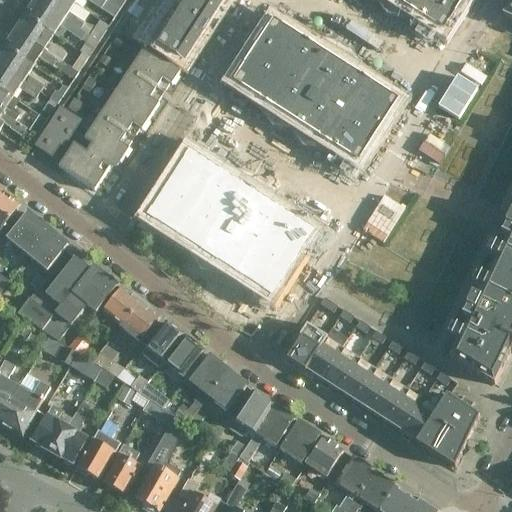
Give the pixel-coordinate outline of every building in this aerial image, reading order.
[(35,0),(34,1),(80,31),(84,24),(68,13),(74,5),(66,0),(35,0)] [(66,0),(74,5),(77,0),(84,0),(114,19),(119,11),(101,0),(66,0)] [(101,0),(119,11),(126,0),(101,0)] [(211,0),(177,0),(175,4),(209,26),(222,7),(211,0)] [(390,0),(403,8),(403,9),(418,18),(436,29),(441,22),(449,27),(455,18),(456,18),(466,0),(390,0)] [(89,37),(80,31),(34,1),(23,18),(53,37),(60,41),(66,32),(81,42),(85,44),(79,53),(81,54),(88,59),(98,43),(89,37)] [(450,359),(450,360),(494,387),(495,386),(510,353),(511,354),(511,352),(511,1),(508,7),(502,17),(511,22),(511,214),(501,236),(507,238),(506,241),(478,299),(472,296),(462,318),(468,321),(450,359)] [(175,4),(163,23),(197,45),(209,26),(175,4)] [(135,5),(129,15),(136,19),(142,10),(135,5)] [(14,32),(62,63),(67,55),(48,44),(53,37),(23,18),(14,32)] [(89,37),(98,43),(108,28),(99,22),(89,37)] [(163,23),(150,43),(184,65),(197,45),(163,23)] [(261,30),(234,72),(243,78),(237,86),(346,156),(352,147),(361,153),(388,111),(379,106),(384,97),(276,27),(270,36),(261,30)] [(78,74),(71,70),(62,63),(14,32),(3,48),(33,67),(38,60),(56,71),(57,70),(73,81),(78,74)] [(3,48),(0,53),(0,67),(40,94),(44,87),(27,76),(33,67),(3,48)] [(180,73),(144,49),(129,72),(163,95),(170,85),(171,86),(180,73)] [(71,70),(78,74),(88,59),(81,54),(71,70)] [(374,82),(383,67),(368,58),(359,73),(374,82)] [(0,67),(0,90),(12,99),(18,90),(35,101),(40,94),(0,67)] [(157,104),(163,95),(129,72),(115,94),(151,118),(159,106),(157,104)] [(49,100),(57,105),(64,95),(56,89),(49,100)] [(0,112),(15,122),(19,116),(13,112),(18,103),(12,99),(0,90),(0,112)] [(151,118),(115,94),(99,118),(134,140),(140,130),(142,131),(151,118)] [(57,105),(49,100),(41,112),(49,117),(57,105)] [(60,110),(36,148),(51,158),(59,146),(63,148),(80,123),(60,110)] [(15,122),(0,112),(0,130),(4,125),(10,129),(9,130),(21,138),(26,130),(15,123),(15,122)] [(31,128),(28,132),(36,137),(39,133),(47,122),(38,116),(31,128)] [(89,149),(106,160),(118,168),(129,151),(127,150),(134,140),(99,118),(84,141),(91,145),(89,149)] [(103,165),(106,160),(89,149),(86,153),(74,145),(58,169),(94,192),(110,170),(103,165)] [(311,146),(305,161),(315,166),(322,151),(311,146)] [(174,165),(147,207),(156,212),(151,221),(197,251),(199,248),(215,258),(213,261),(259,291),(265,282),(274,288),(301,246),(292,241),(298,232),(189,162),(183,171),(174,165)] [(284,193),(297,201),(305,188),(291,180),(284,193)] [(0,232),(20,208),(1,193),(0,194),(0,232)] [(28,259),(50,232),(27,213),(6,241),(28,259)] [(50,232),(28,259),(47,274),(69,247),(50,232)] [(74,258),(74,259),(72,261),(73,261),(45,296),(39,290),(38,291),(37,290),(29,301),(27,305),(18,317),(58,344),(71,328),(87,308),(96,315),(116,290),(117,290),(119,287),(94,267),(91,270),(92,270),(91,271),(74,258)] [(200,298),(250,337),(281,297),(272,291),(262,303),(221,271),(200,298)] [(0,295),(9,283),(0,276),(0,295)] [(30,285),(32,287),(37,290),(38,291),(39,290),(46,282),(37,276),(30,285)] [(101,314),(120,328),(141,304),(122,289),(101,314)] [(9,311),(18,317),(27,305),(18,299),(9,311)] [(333,315),(337,308),(324,299),(320,306),(333,315)] [(141,304),(120,328),(127,334),(140,345),(161,320),(141,304)] [(349,325),(353,319),(343,312),(339,319),(349,325)] [(22,322),(15,334),(26,341),(34,329),(22,322)] [(365,335),(370,329),(359,322),(355,329),(365,335)] [(141,355),(152,364),(159,370),(164,364),(165,364),(185,338),(166,324),(141,355)] [(287,362),(304,373),(326,339),(307,326),(296,342),(299,344),(287,362)] [(326,339),(304,373),(305,374),(306,372),(321,382),(342,349),(348,341),(331,330),(326,339)] [(381,346),(386,339),(376,333),(371,339),(381,346)] [(183,379),(203,353),(185,338),(165,364),(183,379)] [(76,339),(68,350),(75,354),(82,343),(76,339)] [(87,347),(82,343),(75,354),(80,357),(87,347)] [(397,356),(402,350),(392,343),(387,350),(397,356)] [(53,358),(59,362),(67,366),(75,354),(68,350),(66,349),(65,351),(59,347),(53,358)] [(342,349),(321,382),(337,393),(359,360),(342,349)] [(80,357),(75,354),(67,366),(70,368),(94,383),(94,382),(97,377),(101,370),(80,357)] [(94,365),(117,380),(124,370),(100,354),(94,365)] [(414,367),(418,360),(408,354),(404,360),(414,367)] [(171,404),(166,410),(175,417),(174,418),(174,419),(185,425),(187,426),(191,421),(199,411),(208,399),(228,373),(209,358),(187,386),(198,395),(194,402),(194,403),(188,410),(183,406),(180,411),(171,404)] [(359,360),(337,393),(353,403),(375,370),(359,360)] [(0,423),(20,389),(19,389),(8,382),(15,369),(4,363),(0,370),(0,423)] [(430,377),(434,370),(424,364),(420,371),(430,377)] [(97,377),(94,382),(105,389),(113,377),(101,370),(97,377)] [(375,370),(353,403),(369,413),(391,381),(375,370)] [(228,373),(208,399),(226,413),(247,388),(228,373)] [(446,388),(450,381),(440,374),(436,381),(446,388)] [(133,379),(128,387),(137,393),(140,395),(148,384),(139,378),(137,381),(133,379)] [(391,381),(369,413),(386,424),(407,391),(391,381)] [(148,384),(140,395),(149,402),(162,411),(171,399),(149,382),(148,384)] [(40,383),(34,394),(21,386),(19,389),(20,389),(0,423),(0,425),(22,438),(35,415),(35,416),(51,390),(40,383)] [(407,391),(386,424),(402,434),(423,401),(407,391)] [(137,393),(130,404),(143,412),(149,402),(140,395),(137,393)] [(274,407),(253,394),(230,430),(242,438),(247,431),(254,436),(255,436),(274,407)] [(473,406),(468,402),(462,399),(458,405),(446,397),(437,411),(416,444),(416,445),(434,456),(439,460),(455,470),(479,419),(469,412),(473,406)] [(423,401),(402,434),(416,444),(437,411),(423,401)] [(143,412),(143,413),(168,429),(174,419),(174,418),(162,411),(149,402),(143,412)] [(82,404),(75,415),(72,420),(71,420),(50,455),(59,461),(61,464),(67,467),(70,466),(72,468),(89,439),(79,434),(83,427),(82,426),(85,421),(84,420),(90,408),(82,404)] [(52,407),(47,415),(30,444),(32,445),(31,446),(32,448),(37,451),(40,450),(40,449),(50,455),(71,420),(62,414),(63,413),(52,407)] [(275,449),(295,421),(274,407),(255,436),(254,436),(246,449),(239,459),(247,464),(262,441),(275,449)] [(199,411),(191,421),(198,427),(206,417),(199,411)] [(151,473),(135,501),(144,506),(142,509),(147,511),(157,511),(177,480),(181,473),(168,466),(185,425),(174,419),(168,429),(154,454),(144,469),(151,473)] [(301,465),(320,437),(298,423),(279,451),(301,465)] [(99,482),(115,454),(120,445),(97,433),(77,469),(80,471),(80,474),(86,477),(88,476),(99,482)] [(326,479),(344,453),(322,439),(305,466),(326,479)] [(239,459),(246,449),(237,443),(230,453),(239,459)] [(141,469),(134,464),(139,455),(124,447),(118,456),(102,484),(106,486),(106,490),(112,493),(114,491),(125,497),(141,469)] [(332,511),(347,511),(374,472),(352,458),(334,486),(347,495),(339,509),(336,508),(332,511)] [(229,476),(239,482),(248,469),(237,462),(229,476)] [(372,511),(377,511),(395,486),(374,472),(347,511),(357,511),(358,511),(359,511),(363,506),(372,511)] [(295,482),(285,475),(279,485),(288,491),(295,482)] [(212,511),(219,501),(210,495),(206,502),(194,494),(198,487),(188,482),(179,498),(187,503),(182,511),(212,511)] [(235,511),(247,491),(237,485),(224,506),(235,511)] [(407,511),(416,500),(395,486),(377,511),(407,511)] [(310,490),(303,501),(313,507),(320,496),(310,490)] [(284,511),(288,505),(278,499),(270,511),(284,511)] [(435,511),(416,500),(407,511),(435,511)]
